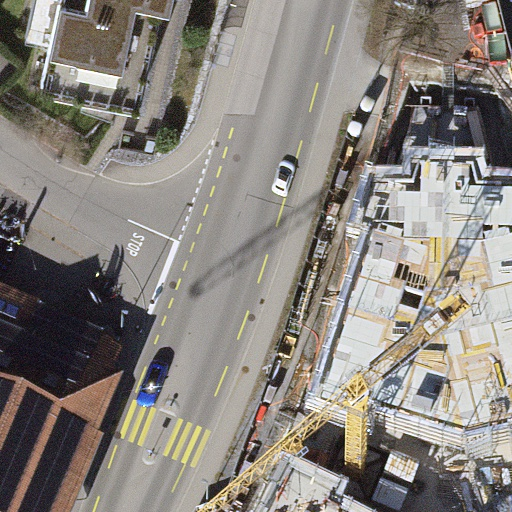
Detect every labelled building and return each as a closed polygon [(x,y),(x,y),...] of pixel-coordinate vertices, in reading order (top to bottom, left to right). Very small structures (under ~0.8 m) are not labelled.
[(59,0),(42,81),(139,101),(160,0),(59,0)] [(511,432),(511,224),(504,190),(388,188),(321,399),(464,444),(511,432)] [(75,378),(91,341),(0,302),(0,489),(42,507),(92,385),(75,378)] [(39,511),(42,507),(0,489),(0,511),(39,511)] [(322,511),(283,492),(272,511),(322,511)]
